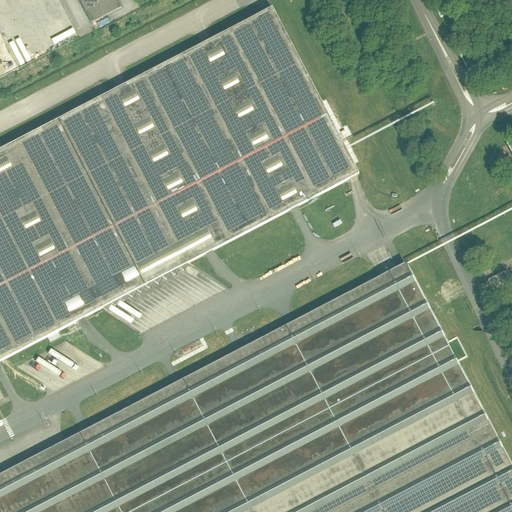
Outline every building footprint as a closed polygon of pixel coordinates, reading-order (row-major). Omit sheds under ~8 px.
[(78,0),(91,25),(106,17),(97,0),(78,0)] [(97,0),(106,17),(122,9),(117,0),(97,0)] [(183,272),(188,265),(359,176),(272,9),(0,151),(0,362),(103,309),(107,312),(111,305),(115,307),(120,300),(124,303),(128,296),(132,298),(137,291),(141,294),(145,287),(149,290),(154,283),(158,285),(162,278),(166,281),(171,274),(175,276),(179,269),(183,272)] [(50,34),(54,44),(58,42),(54,32),(50,34)] [(511,511),(511,470),(405,265),(0,476),(0,511),(511,511)] [(500,268),(482,275),(486,286),(504,278),(500,268)]
